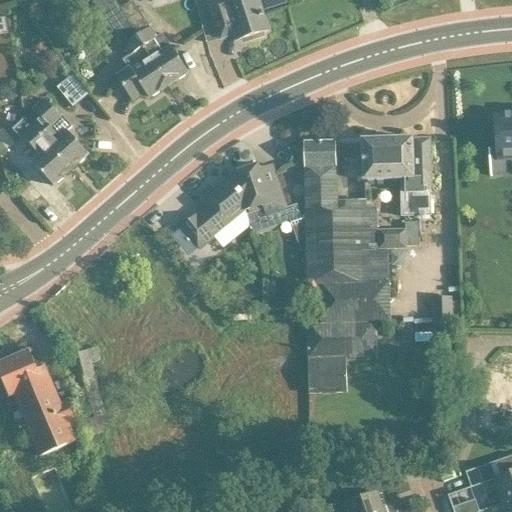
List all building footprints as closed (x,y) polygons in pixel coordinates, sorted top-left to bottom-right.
[(242,0),(217,0),(210,2),(212,10),(222,38),(236,34),(238,41),(253,37),(254,40),(265,37),(264,33),(269,31),(262,13),(286,5),(284,0),(242,0)] [(132,2),(120,10),(168,85),(177,80),(180,79),(184,76),(185,74),(188,72),(163,34),(156,38),(132,2)] [(168,85),(120,10),(106,19),(130,55),(123,60),(129,69),(116,77),(132,101),(145,93),(148,98),(150,97),(154,97),(159,93),(160,91),(168,85)] [(35,41),(34,45),(36,49),(40,51),(44,49),(46,44),(44,40),(40,39),(35,41)] [(59,85),(75,105),(88,94),(72,75),(59,85)] [(88,154),(67,131),(72,127),(62,116),(59,119),(56,115),(57,114),(44,99),(33,110),(35,112),(26,121),(32,127),(71,170),(78,164),(81,163),(85,159),(86,156),(88,154)] [(491,148),(490,148),(493,172),(511,170),(511,111),(495,113),(499,149),(491,149),(491,148)] [(457,153),(481,152),(480,122),(456,123),(457,153)] [(0,126),(0,141),(7,150),(14,143),(1,127),(0,126)] [(71,170),(32,127),(22,137),(39,156),(32,162),(53,186),(55,184),(58,184),(62,180),(63,177),(71,170)] [(430,188),(432,188),(431,160),(431,140),(413,140),(413,139),(363,141),(364,181),(401,180),(402,217),(431,216),(430,188)] [(390,321),(388,252),(388,250),(406,249),(405,229),(377,230),(376,208),(366,209),(366,202),(338,202),(336,142),(304,143),(308,287),(312,287),(313,293),(323,293),(323,297),(309,298),(309,320),(308,320),(309,361),(310,392),(347,391),(346,360),(377,359),(376,321),(390,321)] [(232,175),(233,176),(245,212),(252,234),(301,217),(297,205),(287,209),(272,166),(259,170),(258,166),(232,175)] [(245,212),(233,176),(205,199),(211,207),(197,218),(196,216),(182,228),(200,249),(214,238),(212,236),(243,211),(243,212),(245,212)] [(434,299),(434,325),(451,324),(451,298),(434,299)] [(96,349),(64,357),(81,422),(106,415),(92,363),(100,360),(96,349)] [(0,364),(0,375),(9,396),(22,391),(40,436),(35,438),(42,457),(75,443),(68,425),(80,420),(72,400),(59,405),(44,368),(38,371),(30,352),(0,364)] [(495,400),(478,401),(479,419),(496,418),(495,400)] [(253,437),(288,439),(289,424),(254,422),(253,437)] [(48,511),(70,511),(75,510),(56,467),(33,477),(48,511)] [(511,473),(495,479),(504,504),(511,501),(511,473)] [(389,489),(387,490),(383,481),(353,483),(352,483),(358,500),(346,504),(349,511),(403,511),(408,510),(404,499),(391,504),(389,499),(392,498),(389,489)] [(452,506),(453,511),(479,511),(474,498),(452,506)]
